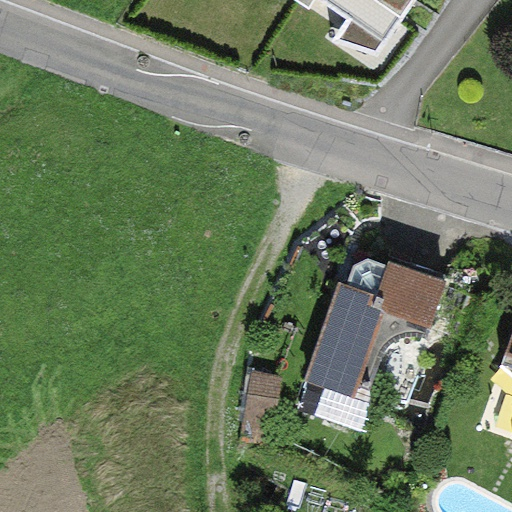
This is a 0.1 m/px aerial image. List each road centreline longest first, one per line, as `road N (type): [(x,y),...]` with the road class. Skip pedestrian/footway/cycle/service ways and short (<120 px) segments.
road 1 (residential): [(0,27),(310,143),(511,204)]
road 2 (track): [(222,511),(216,424),(243,318),(310,143)]
